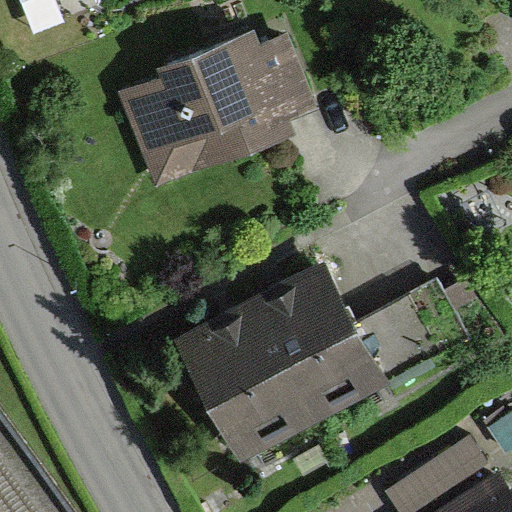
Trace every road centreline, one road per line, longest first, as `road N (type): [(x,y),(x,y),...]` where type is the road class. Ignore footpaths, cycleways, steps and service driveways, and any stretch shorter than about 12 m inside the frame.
road 1 (residential): [(0,227),(82,422),(139,511)]
road 2 (residential): [(366,187),(511,112)]
